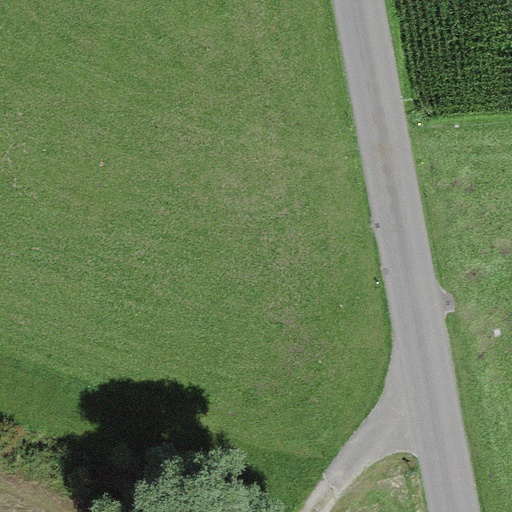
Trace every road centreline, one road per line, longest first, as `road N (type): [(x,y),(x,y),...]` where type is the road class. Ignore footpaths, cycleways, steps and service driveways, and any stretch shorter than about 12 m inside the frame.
road 1 (unclassified): [(465,511),(365,0)]
road 2 (track): [(443,400),(329,511)]
